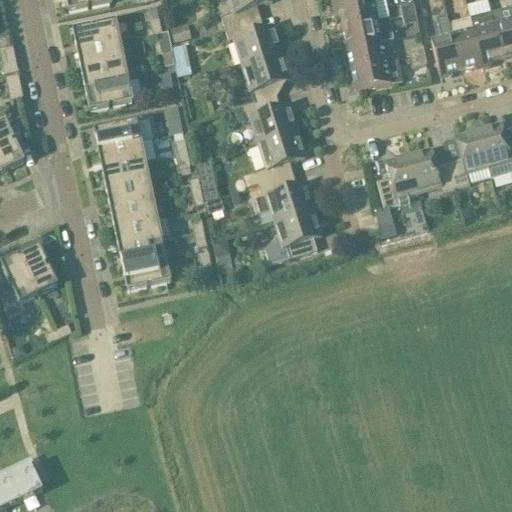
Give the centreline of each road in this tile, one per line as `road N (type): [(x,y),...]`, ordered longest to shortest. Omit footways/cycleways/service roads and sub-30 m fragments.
road 1 (residential): [(61,187),(110,403)]
road 2 (residential): [(327,129),(354,139),(511,96)]
road 3 (residential): [(24,0),(61,187)]
road 4 (residential): [(299,0),(327,129)]
